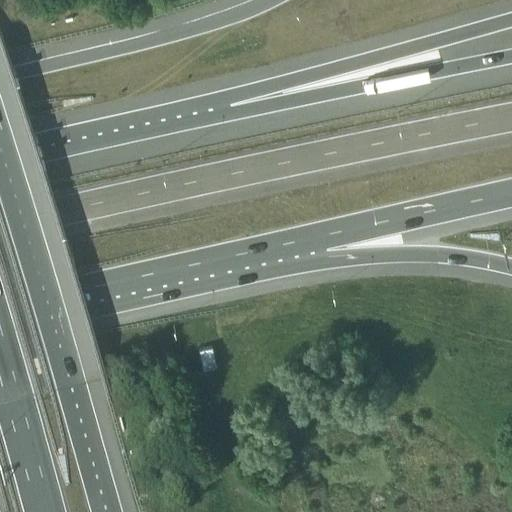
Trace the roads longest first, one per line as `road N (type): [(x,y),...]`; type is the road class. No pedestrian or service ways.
road 1 (motorway): [(200,265),(511,199)]
road 2 (motorway): [(200,265),(364,257),(511,269)]
road 3 (motorway): [(511,22),(233,111)]
road 4 (motorway): [(272,0),(218,24),(0,78)]
road 5 (motorway): [(511,60),(233,111)]
road 6 (motorway): [(80,450),(0,181)]
road 7 (motorway): [(233,111),(0,164)]
road 8 (motorway): [(0,310),(200,265)]
road 9 (motorway): [(41,511),(0,360)]
